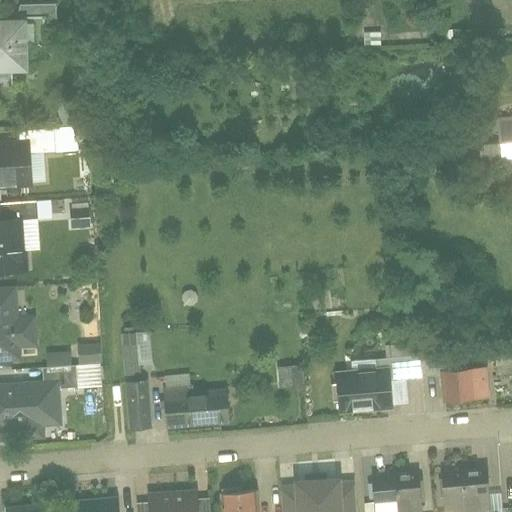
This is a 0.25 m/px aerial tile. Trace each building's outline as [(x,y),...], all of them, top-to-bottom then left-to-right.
[(21,10),(0,10),(0,64),(22,64),(21,10)] [(511,116),(501,117),(503,153),(511,152),(511,116)] [(46,147),(61,146),(61,150),(81,149),(80,140),(77,140),(77,128),(46,130),(46,147)] [(0,133),(0,187),(30,185),(27,141),(13,142),(13,133),(0,133)] [(74,225),(93,226),(93,204),(74,203),(74,225)] [(0,273),(29,272),(24,213),(0,215),(0,273)] [(17,348),(36,346),(33,313),(18,314),(16,286),(0,287),(0,361),(18,360),(17,348)] [(123,333),(125,369),(154,368),(152,331),(123,333)] [(306,385),(304,364),(279,366),(281,387),(306,385)] [(491,368),(444,372),(448,409),(495,405),(491,368)] [(395,370),(337,375),(340,418),(399,413),(395,370)] [(125,377),(128,426),(152,424),(148,375),(125,377)] [(0,437),(42,433),(41,425),(61,423),(57,377),(0,381),(0,437)] [(226,384),(161,390),(165,429),(230,423),(226,384)] [(496,511),(493,467),(467,469),(470,511),(496,511)] [(470,511),(467,469),(441,472),(444,511),(470,511)] [(428,511),(425,475),(399,477),(402,511),(428,511)] [(350,511),(348,476),(295,480),(297,511),(350,511)] [(402,511),(399,477),(373,479),(375,511),(402,511)] [(203,511),(202,489),(175,492),(176,511),(203,511)] [(221,511),(259,511),(258,492),(238,494),(237,491),(220,492),(221,511)] [(176,511),(175,492),(147,494),(148,511),(176,511)] [(117,511),(116,497),(70,501),(71,511),(117,511)] [(43,511),(42,502),(3,505),(3,511),(43,511)]
